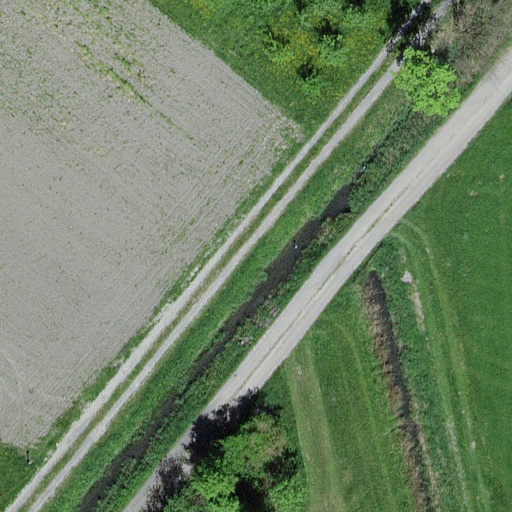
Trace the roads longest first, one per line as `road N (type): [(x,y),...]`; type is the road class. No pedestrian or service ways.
road 1 (track): [(449,0),(32,511)]
road 2 (track): [(511,83),(167,511)]
